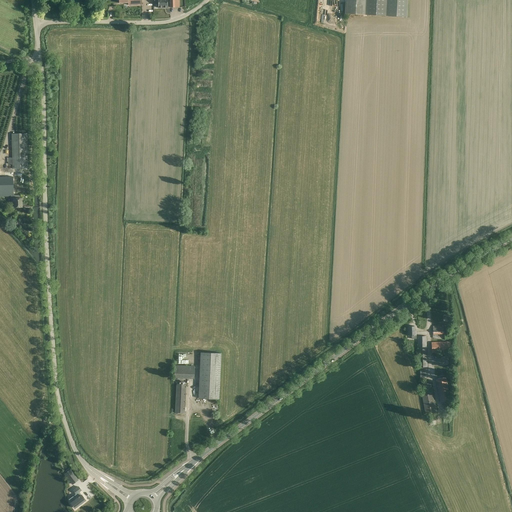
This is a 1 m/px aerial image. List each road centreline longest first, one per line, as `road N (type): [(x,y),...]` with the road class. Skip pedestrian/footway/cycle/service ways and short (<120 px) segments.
road 1 (unclassified): [(132,498),(82,461),(59,398),(41,57)]
road 2 (secondary): [(152,497),(420,290),(511,235)]
road 3 (unclassified): [(35,22),(167,23),(206,0)]
